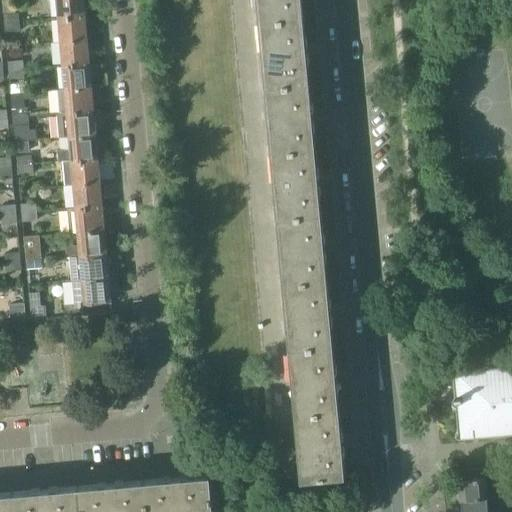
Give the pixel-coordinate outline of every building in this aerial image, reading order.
[(54,0),(56,18),(84,15),(82,0),(54,0)] [(256,0),(259,24),(302,20),(300,0),(256,0)] [(3,13),(4,22),(19,21),(18,12),(3,13)] [(58,41),(86,38),(84,15),(56,18),(58,41)] [(305,53),(302,20),(259,24),(264,89),(308,85),(305,53)] [(20,30),(19,21),(4,22),(4,31),(20,30)] [(61,65),(88,63),(86,38),(58,41),(61,65)] [(7,60),(8,69),(23,68),(23,59),(7,60)] [(63,88),(91,86),(88,63),(61,65),(63,88)] [(24,77),(23,68),(8,69),(9,78),(24,77)] [(19,91),(18,82),(10,83),(10,92),(19,91)] [(311,118),(308,85),(264,89),(270,155),(314,151),(311,118)] [(93,110),(91,86),(63,88),(57,89),(59,113),(65,112),(93,110)] [(23,107),(22,91),(19,91),(10,92),(12,108),(23,107)] [(26,107),(23,107),(12,108),(12,117),(27,115),(26,107)] [(68,137),(95,134),(93,110),(65,112),(59,113),(58,113),(59,137),(68,137)] [(28,125),(27,115),(12,117),(13,126),(28,125)] [(70,159),(97,157),(95,134),(68,137),(69,149),(58,150),(59,160),(63,160),(70,159)] [(29,141),(19,142),(20,152),(30,151),(29,141)] [(317,184),(314,151),(270,155),(276,221),(320,217),(317,184)] [(32,154),(16,155),(17,165),(33,164),(32,154)] [(0,166),(11,165),(11,156),(0,156),(0,166)] [(72,184),(99,181),(97,157),(70,159),(63,160),(65,184),(72,184)] [(33,172),(33,164),(17,165),(18,173),(33,172)] [(0,174),(12,174),(11,165),(0,166),(0,174)] [(75,206),(101,204),(99,181),(72,184),(75,206)] [(21,212),(36,210),(36,202),(21,203),(21,212)] [(15,212),(15,203),(0,204),(0,206),(0,214),(15,212)] [(77,231),(104,229),(101,204),(75,206),(75,209),(67,209),(69,231),(77,230),(77,231)] [(37,220),(36,210),(21,212),(22,221),(37,220)] [(16,222),(15,212),(0,214),(1,223),(16,222)] [(323,249),(320,217),(276,221),(282,286),(326,282),(323,249)] [(106,253),(104,229),(77,231),(78,245),(65,246),(65,257),(69,257),(79,256),(106,253)] [(40,235),(24,237),(25,250),(25,259),(41,258),(41,249),(40,235)] [(20,260),(19,251),(4,252),(5,261),(20,260)] [(108,277),(106,253),(79,256),(69,257),(71,280),(72,280),(82,279),(108,277)] [(41,258),(25,259),(26,269),(42,267),(41,258)] [(20,269),(20,260),(5,261),(6,270),(20,269)] [(111,309),(110,300),(108,277),(82,279),(72,280),(75,311),(85,311),(111,309)] [(329,315),(326,282),(282,286),(288,351),(332,347),(329,315)] [(35,306),(30,306),(31,316),(46,315),(45,305),(41,305),(41,301),(35,302),(35,306)] [(25,316),(24,302),(10,304),(11,317),(25,316)] [(335,380),(332,347),(288,351),(294,417),(338,413),(335,380)] [(507,364),(453,369),(453,370),(455,391),(455,396),(455,397),(454,399),(453,401),(456,403),(453,406),(457,410),(458,431),(456,434),(459,437),(502,433),(511,432),(511,363),(510,364),(508,362),(507,364)] [(341,444),(338,413),(294,417),(300,479),(344,475),(341,444)] [(487,511),(486,497),(487,497),(485,477),(484,467),(466,469),(466,479),(459,480),(461,511),(487,511)] [(144,480),(146,511),(212,511),(209,474),(176,477),(144,480)] [(78,485),(80,511),(146,511),(144,480),(111,483),(78,485)] [(12,491),(14,511),(80,511),(78,485),(45,488),(12,491)] [(0,511),(14,511),(12,491),(0,492),(0,511)]
